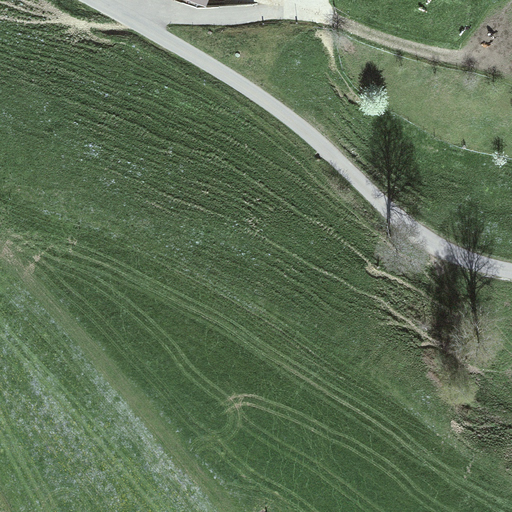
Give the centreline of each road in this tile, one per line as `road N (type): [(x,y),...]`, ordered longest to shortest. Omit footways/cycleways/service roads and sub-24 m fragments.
road 1 (track): [(511,273),(434,248),(275,108),(86,0)]
road 2 (track): [(222,511),(0,243)]
road 3 (track): [(289,0),(263,13),(129,23)]
